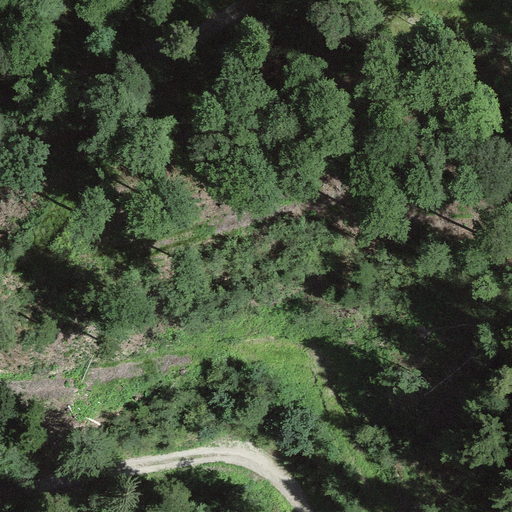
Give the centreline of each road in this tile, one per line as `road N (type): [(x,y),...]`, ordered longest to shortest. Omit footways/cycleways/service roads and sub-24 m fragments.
road 1 (track): [(308,511),(263,465),(212,456),(0,492)]
road 2 (track): [(0,101),(203,23),(236,0)]
